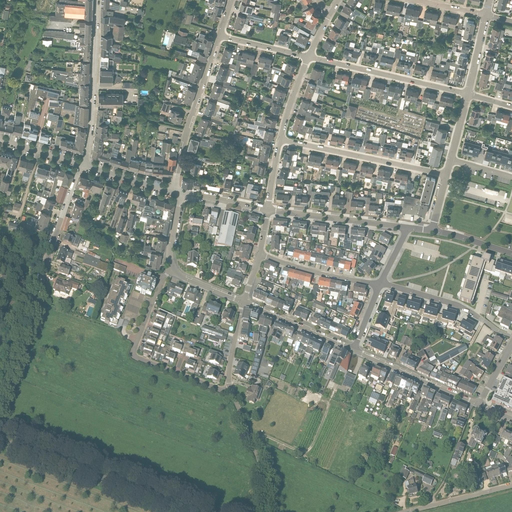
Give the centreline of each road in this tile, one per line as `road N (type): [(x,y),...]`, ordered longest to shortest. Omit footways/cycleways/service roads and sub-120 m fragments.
road 1 (residential): [(0,391),(81,165)]
road 2 (residential): [(172,269),(161,278),(133,356),(230,390)]
road 3 (residential): [(446,175),(280,140)]
road 4 (residential): [(81,165),(91,128),(96,0)]
road 5 (residential): [(178,195),(183,148),(219,36)]
road 6 (residential): [(466,94),(308,57)]
road 7 (residential): [(511,337),(456,304),(378,284)]
road 8 (residential): [(405,227),(267,209)]
road 9 (residential): [(478,404),(353,349)]
road 10 (residential): [(266,511),(263,480),(230,390)]
road 11 (residential): [(378,284),(259,254)]
road 12 (residential): [(353,349),(242,302)]
